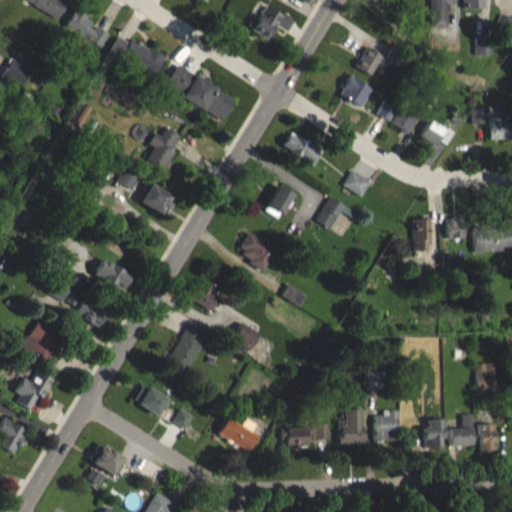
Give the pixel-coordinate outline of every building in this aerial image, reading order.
[(63,0),(54,17),(30,3),(31,1),(29,0),(63,0)] [(294,0),(307,8),(311,0),(294,0)] [(427,0),(452,0),(453,2),(447,2),(448,10),(444,11),(444,25),(429,26),(427,0)] [(461,0),(461,13),(483,13),(482,0),(461,0)] [(250,35),(267,44),(280,17),(263,9),(250,35)] [(511,18),(506,15),(498,12),(492,28),(506,34),(511,18)] [(95,58),(106,38),(89,29),(92,24),(72,14),(58,39),(95,58)] [(473,35),(481,35),(489,35),(489,53),(473,53),(473,35)] [(151,82),(163,62),(130,43),(127,48),(116,41),(107,56),(151,82)] [(380,61),(364,52),(353,71),(368,80),(380,61)] [(233,103),(175,69),(161,91),(219,126),(233,103)] [(337,99),(358,112),(369,94),(348,80),(337,99)] [(374,119),(386,125),(394,111),(381,105),(374,119)] [(415,120),(397,112),(390,129),(408,137),(415,120)] [(470,129),(482,128),(482,113),(470,113),(470,129)] [(486,121),(487,144),(511,144),(510,121),(486,121)] [(418,143),(434,151),(442,133),(426,125),(418,143)] [(178,140),(162,133),(158,141),(151,137),(145,149),(149,151),(140,171),(160,180),(178,140)] [(310,168),(318,152),(288,136),(279,153),(310,168)] [(137,180),(122,170),(112,186),(127,195),(137,180)] [(361,201),(368,185),(348,175),(341,191),(361,201)] [(163,220),(172,201),(143,188),(135,207),(163,220)] [(261,215),(277,223),(290,198),(274,190),(261,215)] [(313,225),(328,234),(343,210),(328,201),(313,225)] [(445,243),(462,243),(461,222),(444,223),(445,243)] [(411,255),(427,255),(426,223),(410,223),(411,255)] [(471,256),(509,255),(508,233),(471,234),(471,256)] [(275,254),(247,235),(234,255),(261,273),(275,254)] [(90,280),(119,294),(127,279),(99,264),(90,280)] [(215,292),(198,283),(186,304),(208,316),(213,307),(208,304),(215,292)] [(67,291),(52,285),(46,299),(61,305),(67,291)] [(104,318),(81,304),(72,318),(95,333),(104,318)] [(65,341),(34,325),(19,354),(50,369),(65,341)] [(203,337),(184,328),(163,371),(183,380),(203,337)] [(256,338),(237,328),(228,345),(246,356),(256,338)] [(492,367),(473,368),(474,395),(493,394),(492,367)] [(13,397),(17,399),(14,407),(28,414),(34,400),(41,403),(50,383),(33,375),(29,384),(20,381),(13,397)] [(364,393),(381,393),(380,376),(364,376),(364,393)] [(130,407),(155,419),(164,402),(139,389),(130,407)] [(189,420),(177,413),(170,427),(182,433),(189,420)] [(335,425),(336,448),(362,447),(361,413),(342,414),(343,425),(335,425)] [(395,415),(380,415),(380,419),(372,419),(373,446),(395,445),(395,415)] [(468,418),(459,419),(460,433),(469,432),(468,418)] [(25,434),(1,422),(0,423),(0,452),(12,458),(25,434)] [(238,430),(225,422),(214,438),(245,457),(255,441),(248,436),(253,429),(243,423),(238,430)] [(440,424),(421,424),(422,452),(441,451),(440,424)] [(326,428),(311,428),(312,444),(326,443),(326,428)] [(492,428),(476,429),(476,455),(492,455),(492,428)] [(306,452),(305,432),(279,433),(279,444),(284,444),(284,452),(306,452)] [(446,434),(447,450),(469,449),(469,433),(446,434)] [(119,460),(94,448),(85,467),(110,479),(119,460)] [(143,511),(164,511),(168,504),(151,497),(143,511)]
